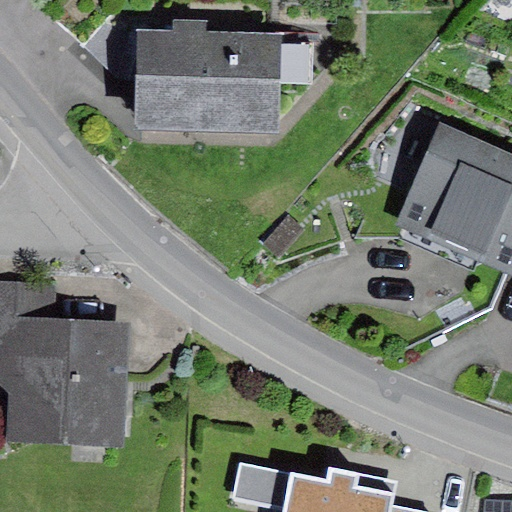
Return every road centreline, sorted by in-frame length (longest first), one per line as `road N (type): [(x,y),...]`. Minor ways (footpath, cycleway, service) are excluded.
road 1 (residential): [(511,451),(245,330),(99,202)]
road 2 (residential): [(99,202),(0,93)]
